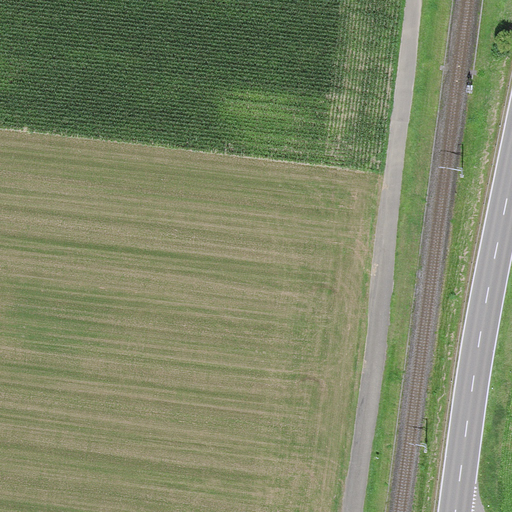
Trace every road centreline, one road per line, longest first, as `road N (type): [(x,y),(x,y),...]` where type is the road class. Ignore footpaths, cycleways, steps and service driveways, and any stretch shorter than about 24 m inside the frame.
road 1 (track): [(348,511),(409,0)]
road 2 (secondary): [(511,177),(455,511)]
